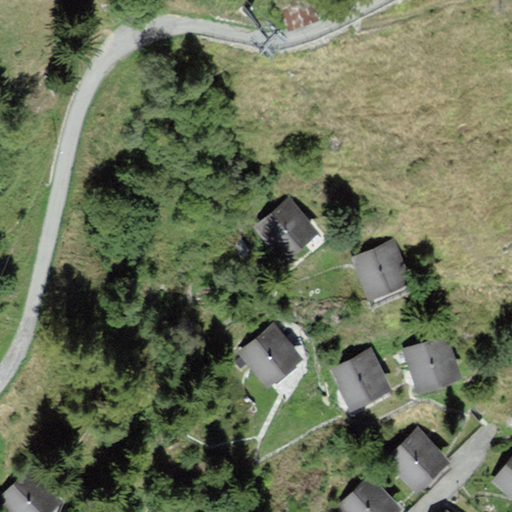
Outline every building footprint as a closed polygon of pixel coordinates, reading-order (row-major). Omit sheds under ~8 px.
[(252,227),(275,261),(309,238),(287,204),(252,227)] [(347,262),(360,298),(402,283),(388,247),(347,262)] [(236,351),(259,385),(293,362),(271,328),(236,351)] [(399,354),(410,393),(453,380),(441,341),(399,354)] [(325,370),(341,409),(381,392),(366,354),(325,370)] [(414,437),(385,463),(406,486),(435,461),(414,437)] [(511,461),(489,486),(511,507),(511,461)] [(20,469),(0,487),(0,509),(2,511),(35,511),(49,499),(20,469)] [(368,484),(336,510),(337,511),(386,511),(390,510),(368,484)]
